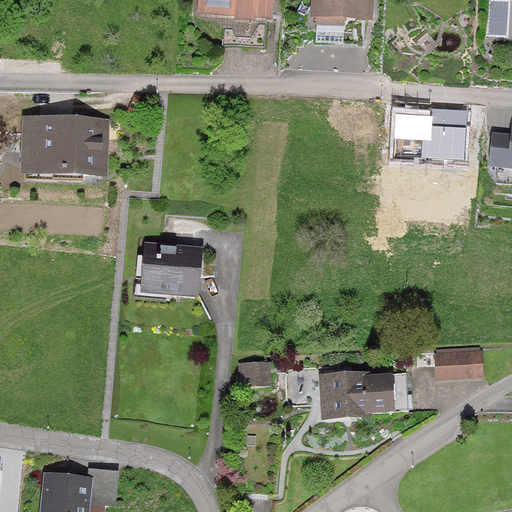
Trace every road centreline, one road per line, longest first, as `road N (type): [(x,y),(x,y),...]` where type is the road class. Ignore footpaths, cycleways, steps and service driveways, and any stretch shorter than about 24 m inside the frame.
road 1 (residential): [(511,98),(0,78)]
road 2 (residential): [(211,511),(191,478),(145,459),(0,437)]
road 3 (residential): [(370,478),(511,383)]
